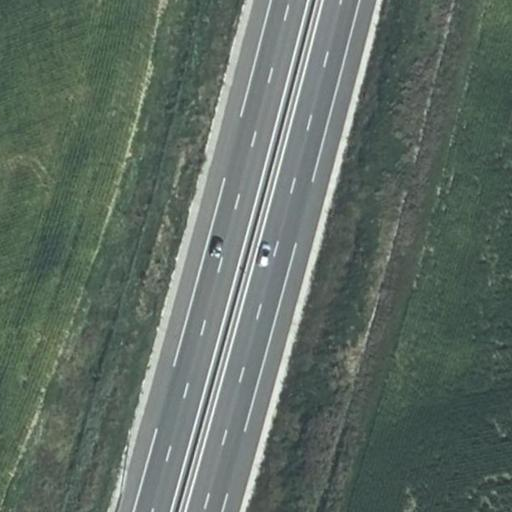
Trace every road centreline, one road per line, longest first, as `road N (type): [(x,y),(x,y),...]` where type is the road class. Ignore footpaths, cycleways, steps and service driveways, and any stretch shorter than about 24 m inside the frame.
road 1 (motorway): [(282,0),(146,511)]
road 2 (motorway): [(198,511),(334,0)]
